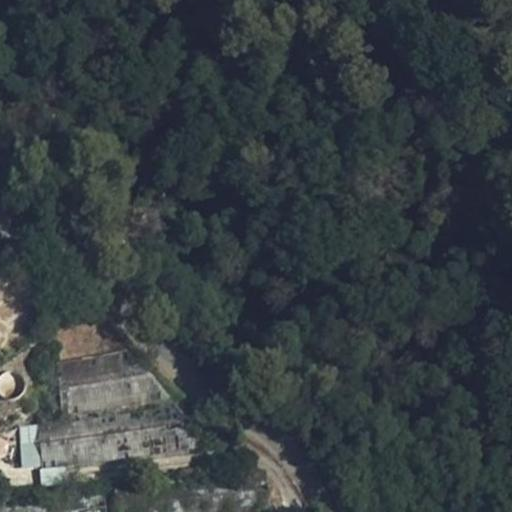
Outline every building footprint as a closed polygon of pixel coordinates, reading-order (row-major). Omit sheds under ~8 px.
[(62,416),(170,405),(127,357),(57,364),(62,416)] [(0,394),(1,397),(18,389),(9,371),(0,375),(0,394)] [(170,405),(62,416),(37,419),(43,471),(211,453),(170,405)] [(19,425),(22,467),(39,466),(36,424),(19,425)] [(269,511),(268,500),(267,490),(265,473),(115,489),(117,511),(269,511)] [(274,488),(267,490),(268,500),(279,500),(274,488)] [(106,511),(104,489),(0,501),(0,511),(106,511)]
